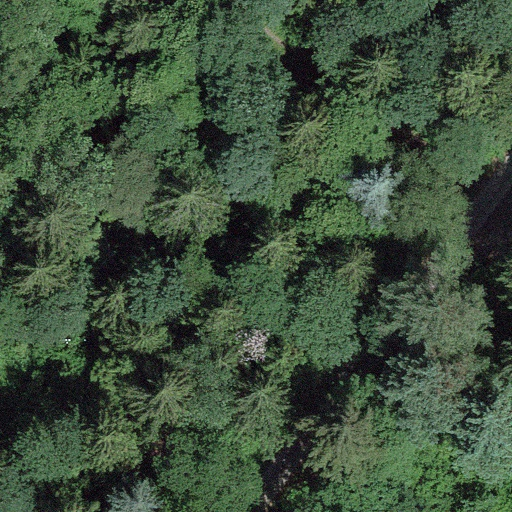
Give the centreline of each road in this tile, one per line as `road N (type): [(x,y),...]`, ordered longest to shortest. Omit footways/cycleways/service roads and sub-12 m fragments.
road 1 (track): [(244,511),(511,165)]
road 2 (track): [(511,214),(222,0)]
